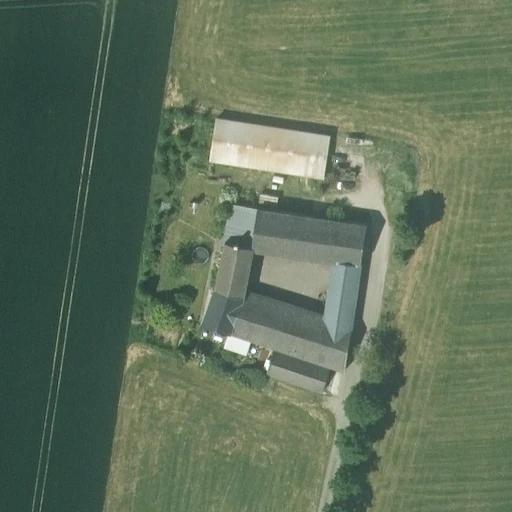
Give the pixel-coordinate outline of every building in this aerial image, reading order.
[(285,172),(325,178),(331,140),(331,138),(298,133),(259,127),(219,121),(218,121),(217,120),(211,159),(211,161),(244,166),(246,166),(285,172)] [(334,261),(332,273),(359,277),(368,225),(233,205),(216,291),(245,295),(246,292),(254,249),(334,261)] [(332,273),(329,288),(357,291),(359,277),(332,273)] [(345,371),(357,291),(329,288),(325,317),(281,303),(267,345),(275,348),(267,374),(322,392),(331,366),(345,371)] [(202,323),(267,345),(281,303),(246,292),(245,295),(216,291),(202,323)]
